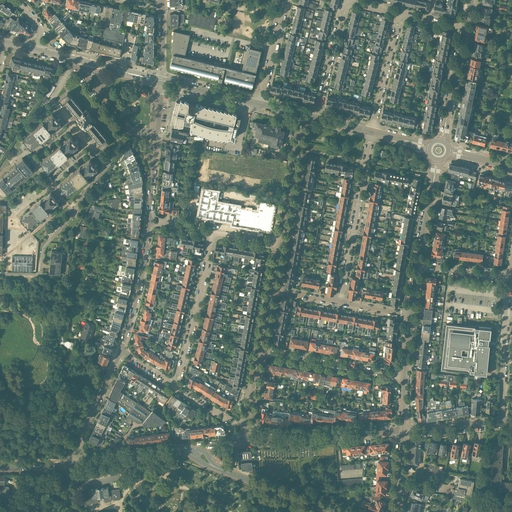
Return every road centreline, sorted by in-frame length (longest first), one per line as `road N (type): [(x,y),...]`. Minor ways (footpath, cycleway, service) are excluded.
road 1 (residential): [(339,302),(371,132)]
road 2 (residential): [(244,442),(402,430)]
road 3 (residential): [(175,384),(212,232)]
road 4 (residential): [(404,377),(260,351)]
road 5 (residential): [(510,276),(501,422)]
road 6 (residential): [(148,220),(120,350)]
road 7 (residential): [(280,245),(303,115)]
road 8 (residential): [(337,511),(217,467)]
road 9 (tertiary): [(161,80),(39,50)]
road 10 (residential): [(120,350),(72,464)]
road 11 (residential): [(344,0),(316,118)]
road 12 (residential): [(371,132),(399,14)]
